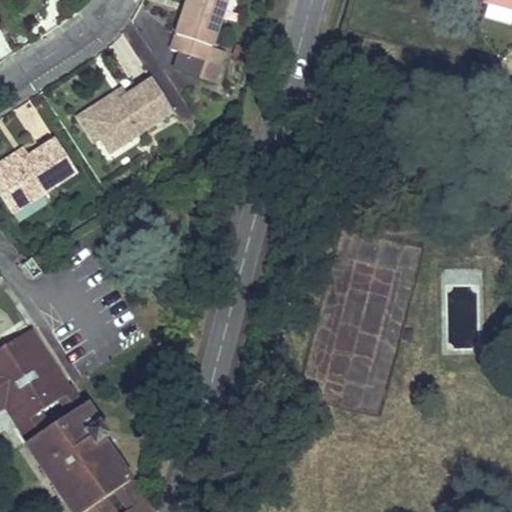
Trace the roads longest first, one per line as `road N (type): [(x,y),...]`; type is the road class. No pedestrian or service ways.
road 1 (tertiary): [(312,0),(175,511)]
road 2 (residential): [(0,87),(81,33),(111,0)]
